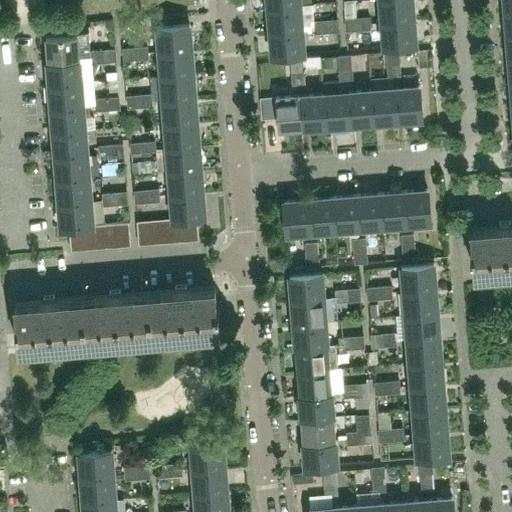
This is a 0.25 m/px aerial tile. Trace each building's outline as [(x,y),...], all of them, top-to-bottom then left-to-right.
[(355,0),(345,1),(347,18),(356,17),(355,0)] [(414,18),(412,0),(381,0),(383,21),(414,18)] [(303,28),(301,4),(270,7),(272,30),(303,28)] [(371,28),(370,16),(360,17),(360,23),(358,23),(358,29),(371,28)] [(360,23),(360,17),(356,17),(347,18),(348,30),(358,29),(358,23),(360,23)] [(416,41),(414,18),(383,21),(385,44),(384,44),(384,45),(417,43),(417,41),(416,41)] [(340,31),(339,19),(325,20),(326,26),(328,26),(329,32),(340,31)] [(326,26),(325,20),(314,21),(315,33),(329,32),(328,26),(326,26)] [(78,33),(77,33),(76,21),(55,23),(56,35),(47,36),(49,60),(80,58),(78,33)] [(192,48),(190,24),(158,27),(160,51),(192,48)] [(305,50),(303,28),(272,30),(274,53),(273,53),(273,54),(305,52),(305,50)] [(149,58),(148,46),(137,47),(138,53),(135,53),(135,59),(149,58)] [(138,53),(137,47),(124,48),(125,60),(135,59),(135,53),(138,53)] [(194,72),(192,48),(160,51),(162,75),(194,72)] [(117,60),(116,49),(103,50),(103,56),(106,55),(106,61),(117,60)] [(103,56),(103,50),(92,50),(93,62),(106,61),(106,55),(103,56)] [(400,61),(399,51),(388,51),(389,65),(395,64),(394,62),(400,61)] [(352,65),(351,54),(340,55),(341,69),(346,68),(346,66),(352,65)] [(82,81),(80,58),(49,60),(51,84),(82,81)] [(305,69),(304,58),(292,59),(293,73),(299,72),(299,70),(305,69)] [(401,75),(400,61),(394,62),(395,64),(389,65),(389,75),(401,75)] [(341,69),(341,79),(348,79),(353,78),(352,65),(346,66),(346,68),(341,69)] [(306,82),(305,69),(299,70),(299,72),(293,73),(294,83),(306,82)] [(196,96),(194,72),(162,75),(164,98),(196,96)] [(351,123),(349,91),(348,79),(341,79),(324,81),(325,93),(328,125),(351,123)] [(84,105),(82,81),(51,84),(53,107),(84,105)] [(423,118),(420,85),(418,85),(419,86),(396,88),(399,119),(421,117),(421,118),(423,118)] [(399,119),(396,88),(380,89),(372,89),(375,121),(399,119)] [(375,121),(372,89),(349,91),(351,123),(375,121)] [(153,105),(152,93),(141,94),(142,100),(139,100),(139,106),(153,105)] [(328,125),(325,93),(301,95),(304,127),(328,125)] [(142,100),(141,94),(128,95),(129,107),(139,106),(139,100),(142,100)] [(304,127),(301,95),(278,97),(278,96),(277,96),(280,129),(281,129),(281,128),(304,127)] [(120,107),(120,96),(106,97),(107,103),(110,103),(110,108),(120,107)] [(198,119),(196,96),(164,98),(166,122),(198,119)] [(107,103),(106,97),(96,98),(97,109),(110,108),(110,103),(107,103)] [(86,129),(84,105),(53,107),(55,131),(86,129)] [(199,143),(198,119),(166,122),(168,146),(199,143)] [(88,152),(86,129),(55,131),(57,155),(88,152)] [(146,147),(145,141),(132,143),(133,154),(143,153),(143,148),(146,147)] [(157,152),(156,141),(145,141),(146,147),(143,148),(143,153),(157,152)] [(124,155),(123,143),(111,144),(111,150),(114,150),(114,156),(124,155)] [(201,167),(199,143),(168,146),(170,169),(201,167)] [(111,150),(111,144),(100,145),(101,157),(114,156),(114,150),(111,150)] [(100,173),(98,152),(88,153),(88,152),(57,155),(58,178),(90,176),(90,174),(100,173)] [(144,161),(132,161),(133,173),(145,172),(144,161)] [(203,191),(201,167),(170,169),(172,193),(203,191)] [(92,200),(90,176),(58,178),(60,201),(60,202),(92,200)] [(430,220),(428,187),(427,187),(427,189),(403,191),(406,222),(428,220),(430,220)] [(161,200),(160,188),(149,189),(150,195),(147,195),(147,201),(161,200)] [(150,195),(149,189),(136,190),(136,201),(136,202),(147,201),(147,195),(150,195)] [(128,201),(127,191),(114,192),(115,198),(117,197),(118,203),(128,203),(128,201)] [(205,215),(203,191),(172,193),(174,217),(185,217),(197,216),(205,215)] [(406,222),(403,191),(380,192),(382,224),(406,222)] [(115,198),(114,192),(104,192),(104,201),(104,204),(118,203),(117,197),(115,198)] [(382,224),(380,192),(356,194),(358,225),(359,238),(365,237),(364,225),(382,224)] [(358,225),(356,194),(332,196),(335,227),(358,225)] [(335,227),(332,196),(308,198),(311,229),(335,227)] [(284,201),(287,232),(288,232),(288,231),(290,231),(293,261),(304,260),(302,236),(296,236),(296,231),(311,229),(308,198),(286,200),(286,199),(285,199),(284,201)] [(81,225),(93,224),(92,200),(60,202),(62,226),(69,226),(81,225)] [(199,240),(197,216),(185,217),(187,241),(199,240)] [(175,242),(174,217),(162,218),(163,242),(175,242)] [(187,241),(185,217),(174,217),(175,242),(187,241)] [(163,242),(162,218),(150,219),(151,243),(163,242)] [(151,243),(150,219),(138,220),(140,244),(151,243)] [(131,245),(129,221),(117,222),(119,246),(131,245)] [(119,246),(117,222),(106,223),(105,223),(107,247),(119,246)] [(107,247),(105,223),(93,224),(95,248),(107,247)] [(511,270),(511,223),(471,227),(473,248),(471,248),(471,253),(473,253),(475,274),(511,270)] [(95,248),(93,224),(81,225),(83,249),(95,248)] [(83,249),(81,225),(69,226),(71,250),(83,249)] [(414,244),(413,233),(401,234),(402,247),(408,247),(408,244),(414,244)] [(366,248),(365,237),(359,238),(353,238),(354,251),(360,251),(360,248),(366,248)] [(318,252),(317,241),(305,242),(306,255),(312,255),(312,252),(318,252)] [(415,257),(414,244),(408,244),(408,247),(402,247),(403,258),(415,257)] [(367,261),(366,248),(360,248),(360,251),(354,251),(355,262),(367,261)] [(312,255),(306,255),(307,266),(319,265),(318,252),(312,252),(312,255)] [(435,287),(433,265),(434,265),(434,263),(401,266),(401,267),(402,267),(404,290),(435,287)] [(323,297),(321,274),(322,274),(322,273),(289,275),(290,277),(292,299),(323,297)] [(381,291),(380,285),(367,287),(368,298),(379,298),(378,292),(381,291)] [(392,296),(391,285),(380,285),(381,291),(378,292),(379,298),(392,296)] [(219,332),(217,311),(220,311),(220,307),(217,307),(216,292),(215,286),(148,292),(152,338),(219,332)] [(360,299),(359,287),(346,288),(346,294),(349,294),(349,300),(360,299)] [(437,311),(435,287),(404,290),(406,313),(437,311)] [(346,294),(346,288),(335,289),(336,301),(349,300),(349,294),(346,294)] [(152,338),(148,292),(82,297),(86,343),(152,338)] [(86,343),(82,297),(15,302),(19,348),(86,343)] [(325,321),(323,297),(292,299),(294,323),(325,321)] [(376,303),(369,303),(370,315),(377,315),(376,303)] [(439,335),(437,311),(406,313),(408,337),(439,335)] [(327,344),(325,321),(294,323),(296,347),(327,344)] [(396,344),(395,332),(384,333),(385,339),(382,339),(382,345),(396,344)] [(385,339),(384,333),(371,334),(372,346),(382,345),(382,339),(385,339)] [(364,346),(363,335),(350,336),(350,342),(353,341),(353,347),(364,346)] [(441,358),(439,335),(408,337),(410,361),(441,358)] [(350,342),(350,336),(339,337),(340,348),(353,347),(353,341),(350,342)] [(329,368),(327,344),(296,347),(298,370),(329,368)] [(443,382),(441,358),(410,361),(412,385),(443,382)] [(331,391),(329,368),(298,370),(300,394),(331,391)] [(400,391),(399,379),(388,380),(389,386),(386,386),(386,392),(400,391)] [(389,386),(388,380),(375,381),(376,393),(386,392),(386,386),(389,386)] [(368,394),(367,382),(354,383),(354,389),(357,389),(357,395),(368,394)] [(445,406),(443,382),(412,385),(413,408),(445,406)] [(354,389),(354,383),(343,384),(344,396),(357,395),(357,389),(354,389)] [(333,415),(331,391),(300,394),(302,418),(333,415)] [(447,429),(445,406),(413,408),(415,432),(447,429)] [(335,439),(333,415),(302,418),(304,441),(335,439)] [(403,439),(403,427),(392,428),(392,434),(390,434),(390,440),(403,439)] [(392,434),(392,428),(379,429),(380,441),(390,440),(390,434),(392,434)] [(448,452),(447,429),(415,432),(417,455),(416,455),(417,456),(449,454),(449,452),(448,452)] [(371,441),(370,430),(358,431),(358,436),(361,436),(361,442),(371,441)] [(358,436),(358,431),(356,431),(347,431),(348,443),(361,442),(361,436),(358,436)] [(336,462),(335,439),(304,441),(305,464),(305,465),(337,463),(337,462),(336,462)] [(224,465),(222,441),(191,443),(193,468),(224,465)] [(113,474),(112,450),(80,452),(82,477),(113,474)] [(432,472),(431,462),(420,463),(421,476),(427,476),(426,473),(432,472)] [(170,469),(170,463),(156,464),(157,476),(168,475),(167,469),(170,469)] [(181,474),(180,463),(170,463),(170,469),(167,469),(168,475),(181,474)] [(149,477),(149,465),(136,466),(136,472),(139,472),(139,478),(149,477)] [(226,489),(224,465),(193,468),(195,491),(226,489)] [(136,472),(136,466),(125,467),(126,479),(139,478),(139,472),(136,472)] [(384,476),(383,466),(371,467),(373,480),(378,480),(378,477),(384,476)] [(336,480),(335,470),(324,471),(325,484),(330,484),(330,481),(336,480)] [(433,486),(432,472),(426,473),(427,476),(421,476),(422,487),(433,486)] [(115,498),(113,474),(82,477),(83,500),(115,498)] [(303,474),(292,475),(292,482),(303,482),(303,474)] [(385,490),(384,476),(378,477),(378,480),(373,480),(373,491),(380,490),(385,490)] [(337,494),(336,480),(330,481),(330,484),(325,484),(326,494),(337,494)] [(228,511),(226,489),(195,491),(196,511),(228,511)] [(405,511),(404,501),(391,502),(390,489),(385,490),(380,490),(380,503),(381,511),(405,511)] [(453,511),(452,496),(451,496),(451,497),(428,499),(428,511),(453,511)] [(116,511),(115,498),(83,500),(84,511),(116,511)] [(428,511),(428,499),(404,501),(405,511),(428,511)] [(381,511),(380,503),(357,505),(357,511),(381,511)]
